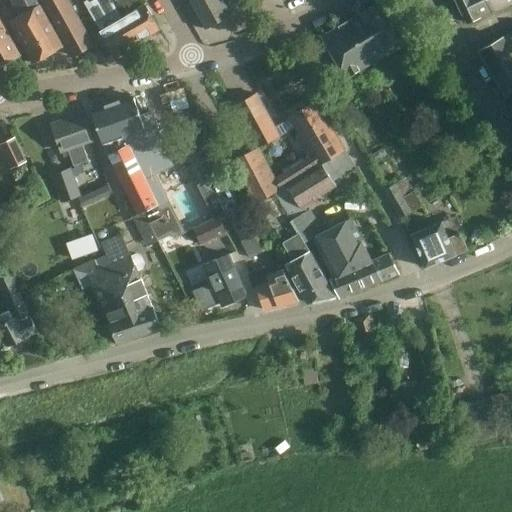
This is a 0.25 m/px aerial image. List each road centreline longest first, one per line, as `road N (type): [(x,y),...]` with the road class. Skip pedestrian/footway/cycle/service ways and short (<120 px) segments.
road 1 (unclassified): [(0,387),(187,338),(338,310),(511,244)]
road 2 (track): [(418,284),(301,32)]
road 3 (residential): [(0,103),(192,66)]
road 4 (residential): [(192,66),(301,32),(355,0)]
